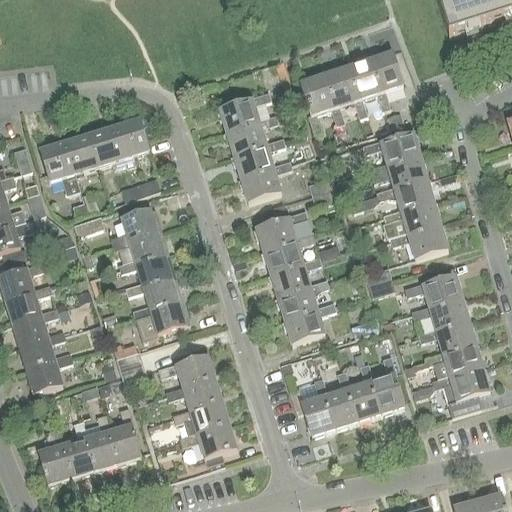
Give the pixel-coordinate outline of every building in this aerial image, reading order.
[(511,0),(435,0),(449,40),(511,19),(511,0)] [(391,57),(368,65),(379,98),(376,99),(381,116),(390,113),(384,96),(402,90),(391,57)] [(294,99),(283,65),(275,68),(286,102),(294,99)] [(376,99),(379,98),(368,65),(345,72),(356,106),(353,106),(358,123),(367,120),(361,104),(376,99)] [(345,72),(323,80),(334,113),(330,114),(336,131),(344,128),(339,111),(353,106),(356,106),(345,72)] [(321,135),(316,119),(330,114),(334,113),(323,80),(299,87),(310,119),(307,120),(313,138),(321,135)] [(258,128),(257,125),(253,111),(269,105),(267,97),(249,102),(250,105),(218,115),(225,139),(258,128)] [(225,139),(232,162),(265,152),(264,148),(260,133),(277,128),(274,120),(257,125),(258,128),(225,139)] [(401,121),(388,125),(392,135),(404,130),(401,121)] [(140,170),(137,160),(148,157),(138,125),(114,133),(123,164),(126,174),(140,170)] [(98,172),(123,164),(114,133),(89,140),(98,172)] [(386,172),(419,162),(412,138),(380,147),(379,145),(361,150),(363,159),(381,154),(385,168),(386,172)] [(65,148),(74,179),(98,172),(89,140),(65,148)] [(232,162),(239,184),(272,174),(271,171),(267,156),(284,151),(281,143),(264,148),(265,152),(232,162)] [(79,196),(74,179),(65,148),(39,156),(49,187),(62,183),(67,200),(79,196)] [(25,153),(14,156),(21,179),(32,176),(25,153)] [(393,195),(426,185),(419,162),(386,172),(385,168),(368,173),(370,182),(387,177),(392,191),(393,195)] [(291,174),(288,165),(271,171),(272,174),(239,184),(246,207),(279,197),(274,179),(291,174)] [(0,186),(0,210),(6,209),(1,196),(15,191),(12,182),(6,184),(0,186)] [(308,189),(311,200),(333,194),(330,182),(308,189)] [(155,184),(131,192),(135,204),(160,196),(155,184)] [(399,218),(433,209),(426,185),(393,195),(392,191),(375,196),(377,205),(394,200),(398,215),(399,218)] [(25,192),(28,202),(39,198),(36,189),(25,192)] [(123,208),(135,204),(131,192),(119,196),(123,208)] [(337,205),(333,194),(311,200),(315,212),(337,205)] [(84,209),(87,220),(99,216),(92,197),(81,201),(84,209)] [(42,209),(39,198),(28,202),(31,212),(42,209)] [(0,234),(12,231),(20,228),(17,219),(10,222),(6,209),(0,210),(0,234)] [(75,224),(87,220),(84,209),(71,213),(75,224)] [(384,228),(381,229),(385,244),(388,243),(405,238),(406,241),(440,231),(433,209),(399,218),(398,215),(381,220),(384,228)] [(118,255),(122,269),(134,266),(130,252),(129,249),(157,240),(149,215),(121,224),(125,239),(110,243),(114,257),(118,255)] [(295,247),(294,244),(289,229),(306,224),(303,215),(285,221),(286,224),(254,234),(261,258),(295,247)] [(100,221),(73,230),(77,241),(104,233),(100,221)] [(44,233),(41,222),(20,228),(12,231),(0,234),(0,259),(19,254),(16,242),(44,233)] [(406,241),(405,238),(388,243),(391,251),(408,246),(413,265),(447,255),(440,231),(406,241)] [(261,258),(269,281),(302,270),(301,267),(296,252),(313,247),(311,238),(294,244),(295,247),(261,258)] [(69,240),(46,247),(49,259),(72,252),(69,240)] [(129,249),(130,252),(134,266),(122,269),(118,271),(121,279),(137,274),(136,272),(164,262),(157,240),(129,249)] [(78,262),(75,251),(72,252),(61,255),(64,266),(78,262)] [(97,255),(82,260),(86,271),(101,266),(97,255)] [(327,255),(318,257),(320,266),(330,263),(327,255)] [(269,281),(276,304),(309,293),(308,290),(304,275),(321,270),(318,261),(301,267),(302,270),(269,281)] [(136,272),(137,274),(141,289),(125,294),(128,303),(144,298),(143,295),(171,286),(164,262),(136,272)] [(33,299),(33,296),(28,281),(44,277),(41,268),(25,273),(26,275),(0,283),(0,291),(5,308),(33,299)] [(394,296),(391,287),(387,273),(364,280),(371,303),(394,296)] [(429,316),(462,306),(455,282),(423,291),(422,289),(404,294),(406,303),(423,298),(428,312),(429,316)] [(276,304),(283,327),(316,316),(315,313),(311,298),(328,293),(325,284),(308,290),(309,293),(276,304)] [(143,295),(144,298),(148,311),(133,316),(135,325),(151,320),(150,317),(178,308),(171,286),(143,295)] [(5,308),(12,331),(41,322),(40,319),(35,304),(51,299),(48,291),(33,296),(33,299),(5,308)] [(124,292),(115,295),(117,300),(126,298),(124,292)] [(88,293),(75,298),(79,307),(91,303),(88,293)] [(429,316),(428,312),(411,317),(413,326),(430,321),(435,335),(436,339),(469,329),(462,306),(429,316)] [(335,316),(332,307),(315,313),(316,316),(283,327),(290,350),(324,339),(318,321),(335,316)] [(150,317),(151,320),(156,334),(140,339),(142,348),(158,343),(158,341),(186,332),(178,308),(150,317)] [(56,317),(55,314),(40,319),(41,322),(12,331),(19,354),(48,345),(47,342),(43,328),(58,323),(56,317)] [(68,314),(56,317),(58,323),(59,327),(71,324),(68,314)] [(115,319),(103,323),(106,332),(117,328),(115,319)] [(373,324),(352,331),(355,343),(377,337),(373,324)] [(392,325),(380,329),(382,334),(394,331),(392,325)] [(436,339),(435,335),(418,340),(420,349),(437,344),(442,358),(443,362),(476,352),(469,329),(436,339)] [(100,333),(88,337),(91,347),(103,343),(100,333)] [(19,354),(26,376),(55,368),(54,364),(50,350),(65,346),(62,338),(47,342),(48,345),(19,354)] [(120,349),(113,352),(117,365),(124,363),(120,349)] [(443,362),(442,358),(425,363),(426,367),(427,372),(444,367),(448,381),(449,385),(483,375),(476,352),(443,362)] [(117,365),(124,388),(146,380),(139,358),(124,363),(117,365)] [(71,368),(69,360),(54,364),(55,368),(26,376),(33,400),(62,391),(57,373),(71,368)] [(178,379),(182,393),(183,396),(215,386),(208,361),(175,371),(175,369),(157,374),(161,385),(178,379)] [(382,365),(388,382),(373,387),(370,388),(381,421),(404,414),(394,381),(396,380),(391,362),(382,365)] [(115,380),(111,366),(101,369),(104,383),(115,380)] [(426,367),(413,371),(415,378),(428,374),(427,372),(426,367)] [(290,368),(281,371),(284,380),(293,377),(290,368)] [(358,428),(381,421),(370,388),(373,387),(368,370),(359,372),(365,389),(350,394),(347,395),(358,428)] [(449,385),(448,381),(431,386),(434,395),(451,390),(456,406),(447,409),(451,423),(481,414),(478,402),(490,398),(483,375),(449,385)] [(334,435),(358,428),(347,395),(350,394),(345,377),(336,380),(342,396),(327,401),(324,402),(334,435)] [(311,443),(334,435),(324,402),(327,401),(322,384),(313,387),(319,404),(300,409),(311,443)] [(108,386),(97,390),(98,397),(102,401),(107,399),(110,393),(108,386)] [(222,408),(215,386),(183,396),(182,393),(165,398),(167,408),(185,402),(189,415),(189,418),(222,408)] [(93,391),(79,395),(82,406),(96,402),(93,391)] [(52,417),(58,408),(57,405),(49,407),(52,417)] [(222,408),(189,418),(189,415),(171,420),(174,430),(185,427),(188,441),(196,439),(197,442),(229,431),(222,408)] [(119,417),(124,433),(110,437),(107,438),(117,471),(140,464),(131,432),(133,431),(128,414),(119,417)] [(94,478),(117,471),(107,438),(110,437),(105,421),(96,424),(98,429),(84,433),(87,444),(84,445),(94,478)] [(70,485),(94,478),(84,445),(87,444),(84,433),(83,427),(73,430),(78,447),(64,451),(61,452),(70,485)] [(196,439),(188,441),(178,444),(181,452),(198,447),(204,464),(207,463),(222,459),(236,455),(229,431),(197,442),(196,439)] [(47,492),(70,485),(61,452),(64,451),(59,435),(44,439),(49,455),(37,459),(47,492)] [(224,466),(222,459),(207,463),(209,471),(224,466)] [(504,511),(501,500),(476,507),(477,511),(504,511)]
